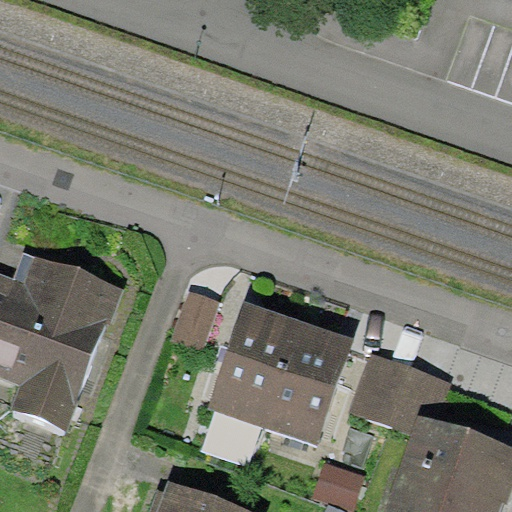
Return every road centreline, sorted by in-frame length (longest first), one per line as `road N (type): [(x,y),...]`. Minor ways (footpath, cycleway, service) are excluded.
road 1 (residential): [(0,153),(511,336)]
road 2 (residential): [(228,31),(511,128)]
